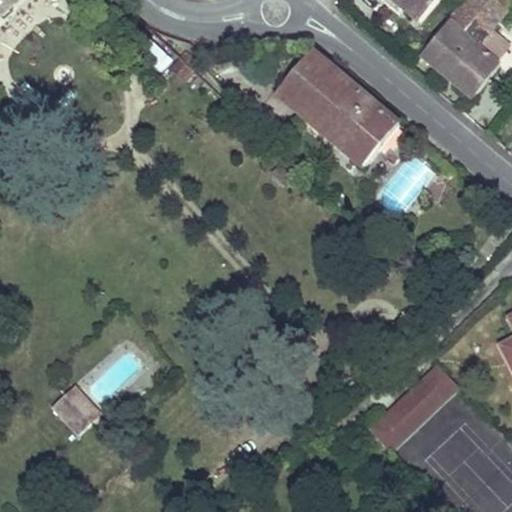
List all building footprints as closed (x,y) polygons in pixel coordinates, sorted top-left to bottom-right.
[(0,0),(0,29),(29,0),(0,0)] [(392,0),(419,24),(440,0),(392,0)] [(511,0),(468,0),(422,56),(474,99),(500,67),(496,64),(510,47),(491,32),(511,6),(511,0)] [(341,135),(377,94),(329,51),(294,92),(341,135)] [(200,63),(191,55),(183,62),(192,71),(200,63)] [(417,130),(377,94),(341,135),(382,171),(417,130)] [(439,368),(384,420),(405,441),(459,390),(439,368)] [(116,415),(93,389),(73,408),(97,433),(116,415)] [(384,420),(373,430),(394,451),(405,441),(384,420)]
